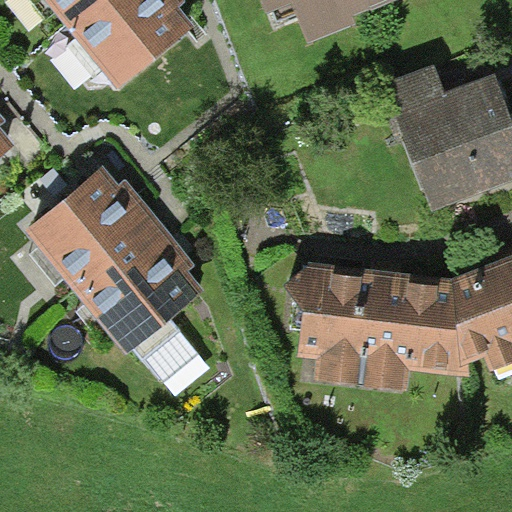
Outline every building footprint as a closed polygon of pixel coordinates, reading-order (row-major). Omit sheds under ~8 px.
[(31,0),(111,86),(190,12),(178,0),(31,0)] [(281,0),(284,5),(296,0),(313,0),(319,16),(362,0),(281,0)] [(511,70),(506,54),(407,89),(442,187),(511,161),(511,70)] [(0,150),(11,141),(0,128),(0,150)] [(21,231),(129,356),(203,293),(162,245),(132,210),(95,167),(21,231)] [(511,234),(451,258),(305,247),(304,331),(327,333),(324,357),(413,368),(417,347),(468,349),(511,331),(511,234)]
